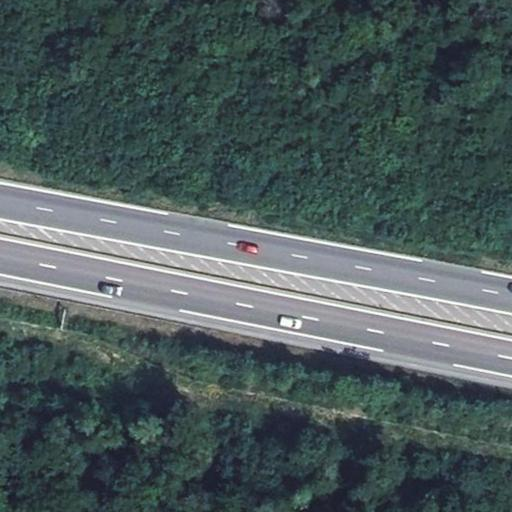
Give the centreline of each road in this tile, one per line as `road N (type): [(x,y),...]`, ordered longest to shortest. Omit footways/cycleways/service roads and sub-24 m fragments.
road 1 (motorway): [(0,262),(511,363)]
road 2 (motorway): [(511,299),(0,202)]
